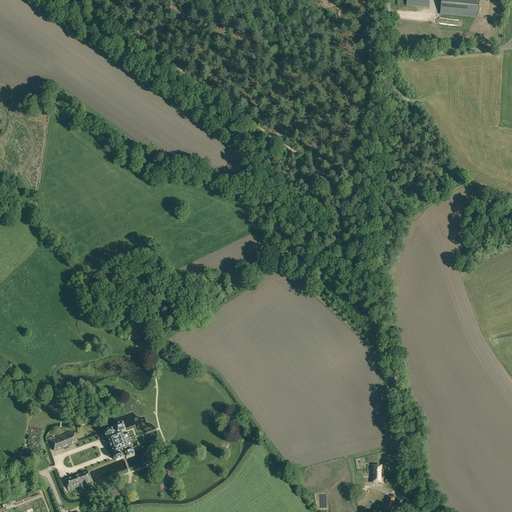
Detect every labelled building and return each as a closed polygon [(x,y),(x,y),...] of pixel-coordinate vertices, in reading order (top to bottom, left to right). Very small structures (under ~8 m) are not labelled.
[(476,17),(477,0),(441,0),(440,14),(476,17)] [(139,339),(140,335),(141,333),(140,333),(131,330),(129,336),(139,339)] [(116,461),(123,458),(124,458),(126,457),(126,458),(135,455),(132,449),(128,450),(127,447),(132,445),(130,439),(128,434),(123,436),(122,432),(126,431),(123,424),(114,427),(117,434),(114,435),(112,429),(106,432),(105,434),(106,436),(108,437),(114,455),(113,458),(114,460),(116,461)] [(54,450),(78,442),(74,431),(55,438),(54,436),(50,438),(54,450)] [(383,483),(384,466),(371,465),(370,482),(383,483)] [(73,477),(76,488),(79,487),(80,492),(86,490),(84,485),(93,482),(89,472),(73,477)] [(76,488),(73,477),(65,480),(69,491),(76,488)] [(30,498),(29,495),(14,500),(14,499),(2,503),(4,508),(16,503),(16,505),(23,503),(23,501),(30,498)] [(393,511),(396,498),(387,497),(384,511),(393,511)]
